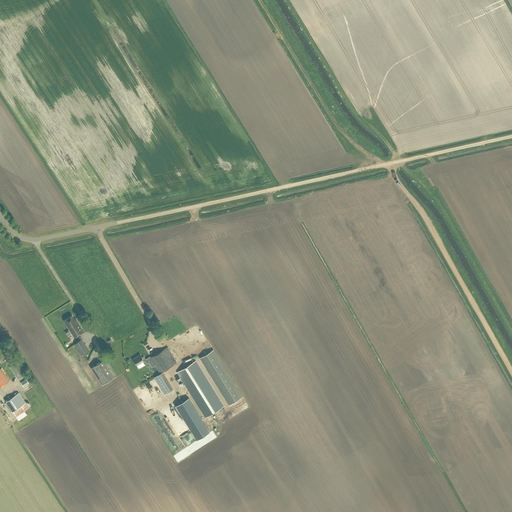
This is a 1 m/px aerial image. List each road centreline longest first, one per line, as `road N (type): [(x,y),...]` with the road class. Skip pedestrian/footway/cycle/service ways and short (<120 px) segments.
road 1 (unclassified): [(0,215),(15,234),(34,239),(511,135)]
road 2 (track): [(511,363),(425,209),(388,162)]
